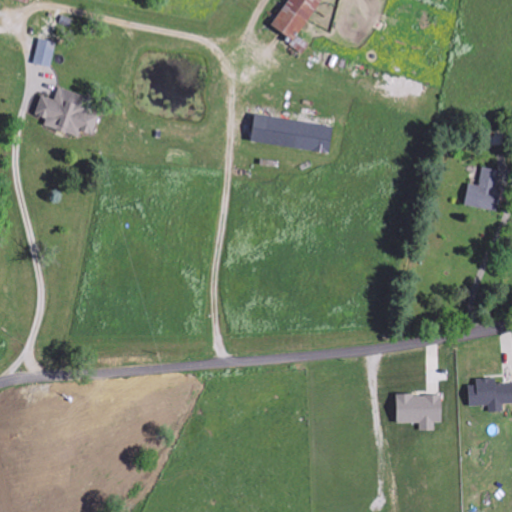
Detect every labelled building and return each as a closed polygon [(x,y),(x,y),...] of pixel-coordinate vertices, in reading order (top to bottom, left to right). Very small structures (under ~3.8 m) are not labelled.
[(289,0),(272,28),(296,43),(322,0),(289,0)] [(34,64),(52,67),(56,43),(39,40),(34,64)] [(86,97),(58,88),(54,101),(41,96),(35,116),(46,119),(44,126),(79,138),(81,132),(93,136),(99,117),(82,112),(86,97)] [(333,126),(254,115),(250,142),(329,154),(333,126)] [(469,184),(465,206),(497,211),(503,172),(483,168),(480,186),(469,184)] [(511,404),(511,384),(495,385),(495,380),(476,380),(476,386),(468,387),(469,408),(489,407),(489,413),(503,413),(503,404),(511,404)] [(420,432),(436,432),(435,424),(443,424),(442,396),(396,397),(397,424),(420,424),(420,432)]
